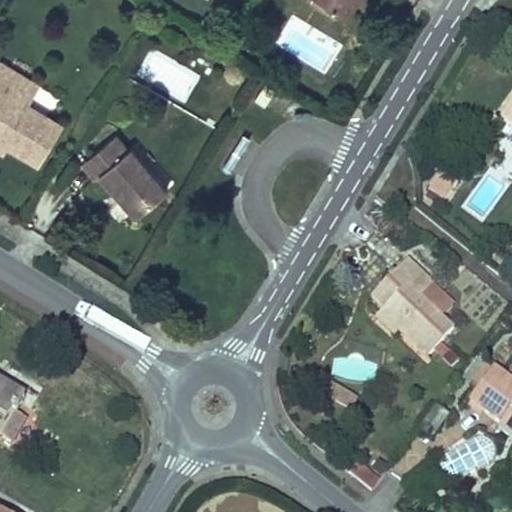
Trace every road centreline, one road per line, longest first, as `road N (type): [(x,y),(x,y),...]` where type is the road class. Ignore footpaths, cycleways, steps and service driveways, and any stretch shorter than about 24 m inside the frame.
road 1 (residential): [(233,369),(458,0)]
road 2 (unclassified): [(182,375),(0,267)]
road 3 (tertiary): [(243,425),(346,511)]
